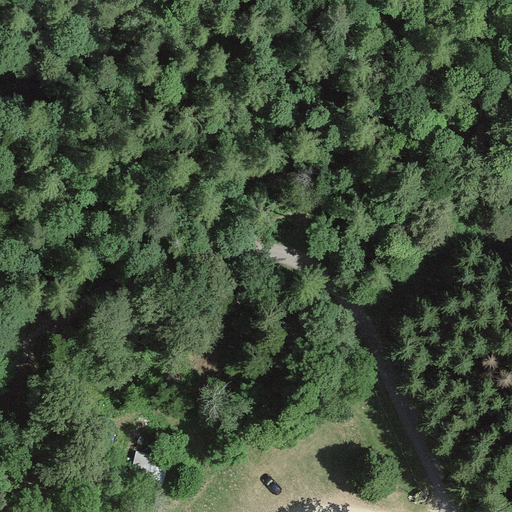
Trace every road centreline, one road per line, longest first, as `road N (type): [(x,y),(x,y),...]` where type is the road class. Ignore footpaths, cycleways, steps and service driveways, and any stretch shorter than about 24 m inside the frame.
road 1 (unclassified): [(453,511),(378,345),(351,304),(283,256),(229,252),(149,275),(28,341),(0,376)]
road 2 (track): [(483,0),(373,183),(327,283)]
